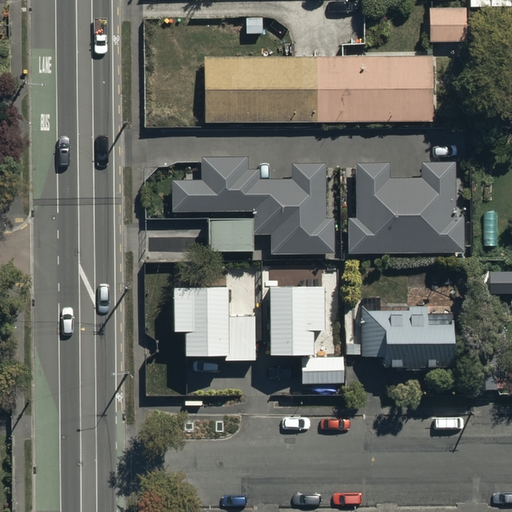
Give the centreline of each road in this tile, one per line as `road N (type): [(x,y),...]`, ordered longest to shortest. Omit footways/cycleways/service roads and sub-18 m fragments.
road 1 (residential): [(79,468),(511,465)]
road 2 (secondary): [(77,252),(75,0)]
road 3 (secondary): [(79,468),(77,252)]
